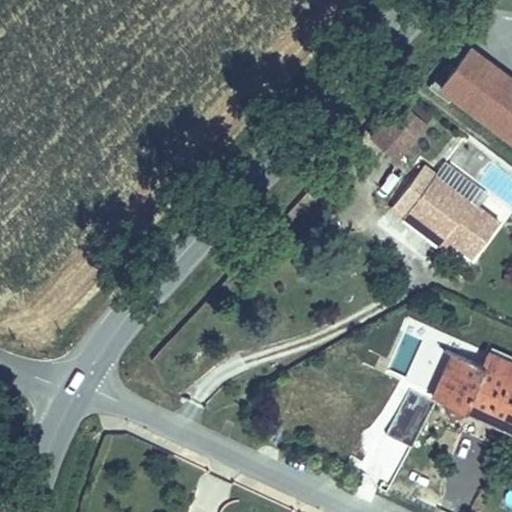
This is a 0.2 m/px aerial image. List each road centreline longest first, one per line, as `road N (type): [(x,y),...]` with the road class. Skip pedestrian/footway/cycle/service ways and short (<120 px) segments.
road 1 (primary): [(424,0),(176,252),(75,384)]
road 2 (tertiary): [(75,384),(365,511)]
road 3 (primary): [(75,384),(23,511)]
